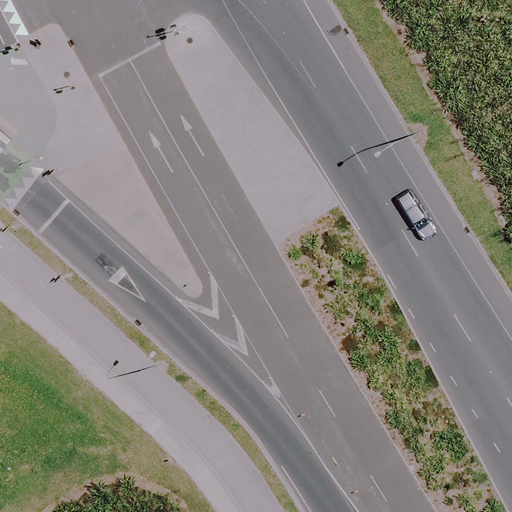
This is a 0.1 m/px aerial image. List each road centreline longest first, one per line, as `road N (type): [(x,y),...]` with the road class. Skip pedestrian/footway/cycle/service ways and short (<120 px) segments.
road 1 (secondary): [(397,511),(290,340),(101,0)]
road 2 (secondary): [(330,511),(269,418),(0,168)]
road 3 (secondary): [(264,0),(511,404)]
